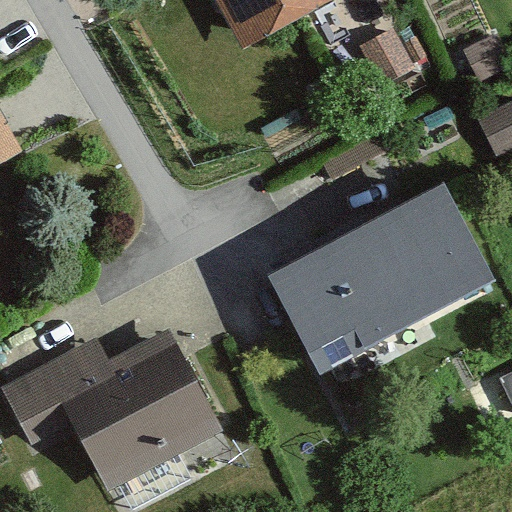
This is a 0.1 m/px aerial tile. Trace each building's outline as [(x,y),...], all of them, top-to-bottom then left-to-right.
[(333,0),(205,0),(234,53),(333,0)] [(354,51),(375,87),(404,71),(383,34),(354,51)] [(457,55),(474,87),(503,72),(486,39),(457,55)] [(511,106),(472,126),(491,164),(511,153),(511,106)] [(0,157),(10,152),(0,132),(0,157)] [(481,279),(432,187),(257,280),(297,354),(343,330),(353,347),(481,279)] [(100,365),(87,342),(0,388),(0,402),(25,450),(63,430),(97,492),(213,429),(161,332),(100,365)] [(511,371),(494,382),(511,415),(511,371)]
